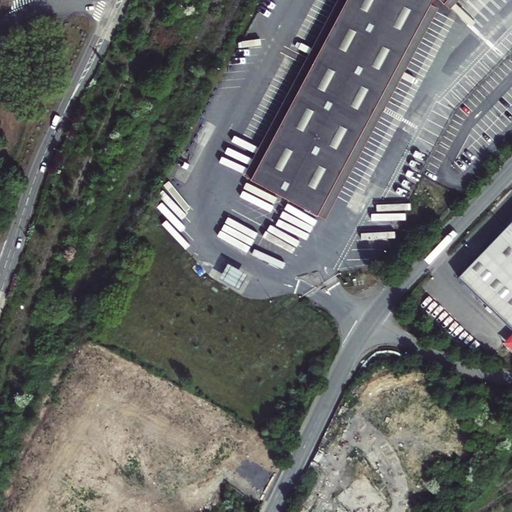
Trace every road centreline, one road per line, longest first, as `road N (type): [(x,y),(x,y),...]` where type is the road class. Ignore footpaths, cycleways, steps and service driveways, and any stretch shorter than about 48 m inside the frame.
road 1 (unclassified): [(273,511),(363,336),(511,168)]
road 2 (tertiary): [(112,17),(52,136),(9,259)]
